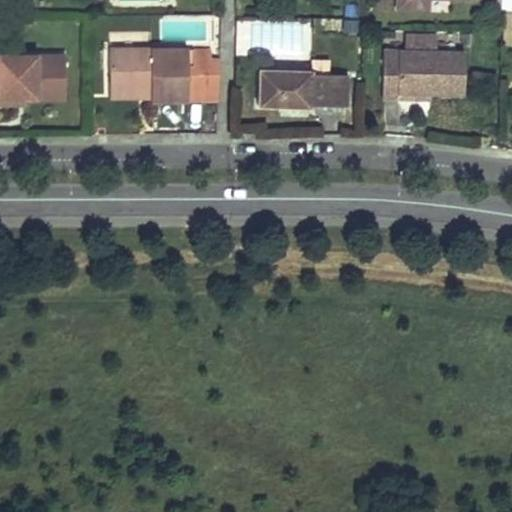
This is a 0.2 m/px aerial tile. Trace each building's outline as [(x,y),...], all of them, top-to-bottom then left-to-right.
[(188,49),(109,49),(109,90),(148,89),(148,97),(148,101),(187,102),(217,102),(219,59),(211,59),(211,49),(188,49)] [(460,51),(379,51),(379,98),(396,99),(396,91),(426,92),(460,94),(460,51)] [(66,57),(0,56),(0,97),(24,98),(65,99),(66,57)] [(310,72),(255,72),(255,109),(310,110),(310,106),(343,106),(344,77),(310,77),(310,72)] [(24,98),(0,97),(0,103),(24,105),(24,98)]
